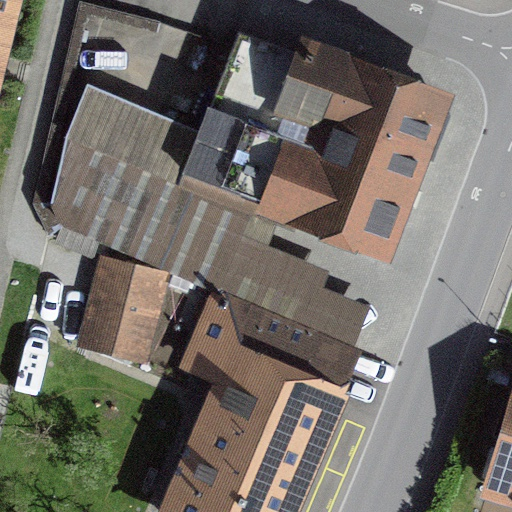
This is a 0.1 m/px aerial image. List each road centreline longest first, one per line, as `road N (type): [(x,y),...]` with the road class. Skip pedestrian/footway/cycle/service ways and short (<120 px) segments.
road 1 (tertiary): [(370,511),(433,366),(511,141)]
road 2 (residential): [(511,62),(335,0)]
